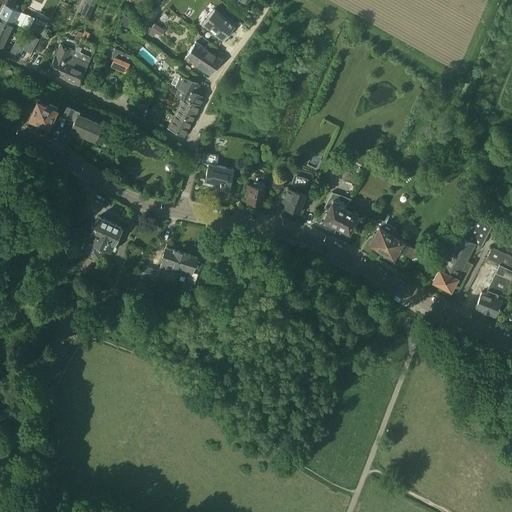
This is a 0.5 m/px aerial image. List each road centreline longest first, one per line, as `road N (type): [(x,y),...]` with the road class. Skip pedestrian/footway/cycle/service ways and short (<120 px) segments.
road 1 (tertiary): [(511,344),(300,237),(181,213)]
road 2 (residential): [(191,142),(0,54)]
road 3 (tertiary): [(181,213),(141,203),(53,150),(0,131)]
road 4 (track): [(429,305),(371,465)]
road 5 (residential): [(191,142),(219,77),(271,0)]
